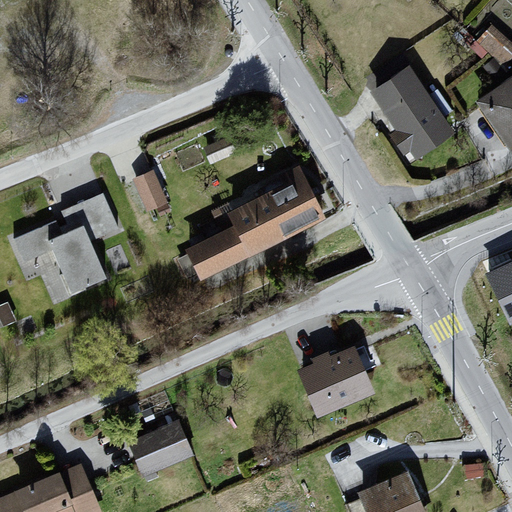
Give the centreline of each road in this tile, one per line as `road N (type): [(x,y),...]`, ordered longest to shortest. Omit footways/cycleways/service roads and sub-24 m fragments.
road 1 (residential): [(409,268),(0,451)]
road 2 (unclassified): [(0,178),(283,60)]
road 3 (residential): [(409,268),(283,60)]
road 4 (residential): [(511,447),(409,268)]
